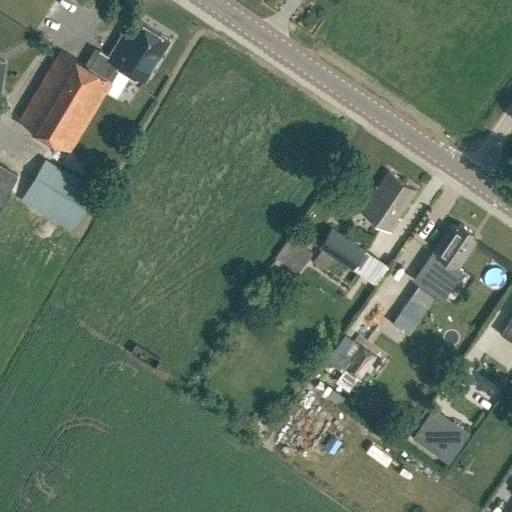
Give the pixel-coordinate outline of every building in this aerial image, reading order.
[(168,38),(134,18),(124,33),(122,32),(107,55),(98,50),(88,67),(59,50),(18,119),(71,151),(107,91),(107,92),(123,66),(143,79),(168,38)] [(0,203),(17,175),(0,164),(0,203)] [(72,231),(97,189),(56,165),(36,198),(45,204),(41,212),(72,231)] [(398,216),(416,189),(388,170),(375,191),(373,189),(359,210),(391,231),(400,217),(398,216)] [(475,233),(459,222),(457,226),(451,222),(432,251),(438,256),(421,282),(438,294),(456,268),(458,269),(477,240),(472,237),(475,233)] [(352,268),(365,249),(332,227),(319,246),(352,268)] [(296,271),(310,252),(288,236),(275,255),(296,271)] [(424,313),(408,302),(394,322),(410,333),(424,313)] [(511,319),(503,333),(511,339),(511,319)] [(359,377),(375,354),(358,342),(342,366),(359,377)] [(321,392),(326,385),(319,380),(314,387),(321,392)] [(321,392),(321,393),(338,404),(344,395),(327,384),(326,385),(321,392)] [(449,461),(469,431),(452,420),(443,433),(424,419),(412,436),(449,461)] [(407,431),(406,422),(389,423),(390,432),(407,431)]
